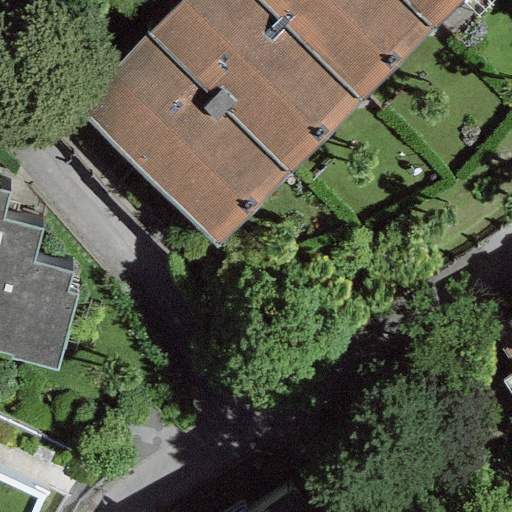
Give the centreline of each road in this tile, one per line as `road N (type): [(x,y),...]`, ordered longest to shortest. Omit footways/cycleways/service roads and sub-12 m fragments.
road 1 (residential): [(226,437),(81,213),(0,133)]
road 2 (residential): [(511,253),(444,319),(226,437)]
road 3 (residential): [(226,437),(143,494),(132,511)]
